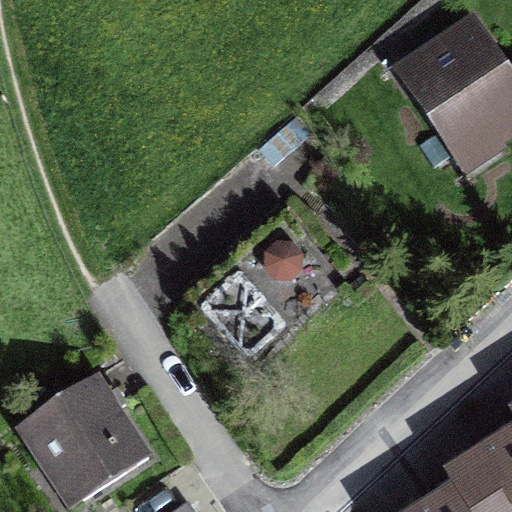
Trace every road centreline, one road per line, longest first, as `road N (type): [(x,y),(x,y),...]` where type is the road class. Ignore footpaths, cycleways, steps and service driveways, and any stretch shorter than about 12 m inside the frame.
road 1 (residential): [(251,511),(84,272)]
road 2 (track): [(84,272),(0,0)]
road 3 (residential): [(303,511),(511,319)]
